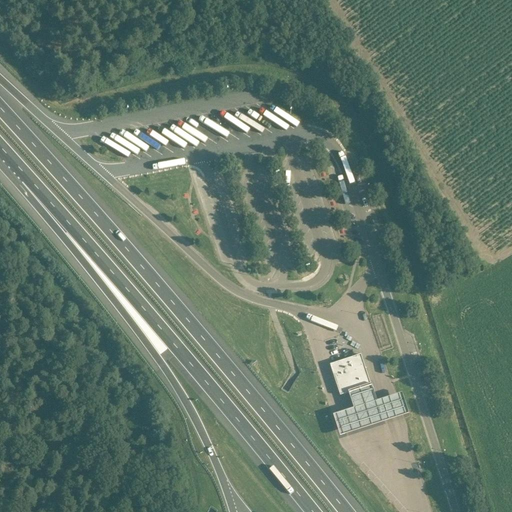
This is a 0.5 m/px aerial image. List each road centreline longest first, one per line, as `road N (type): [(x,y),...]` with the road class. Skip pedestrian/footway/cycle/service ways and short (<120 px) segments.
road 1 (motorway): [(344,511),(0,108)]
road 2 (motorway): [(26,176),(310,511)]
road 3 (motorway): [(26,176),(186,402),(229,492)]
